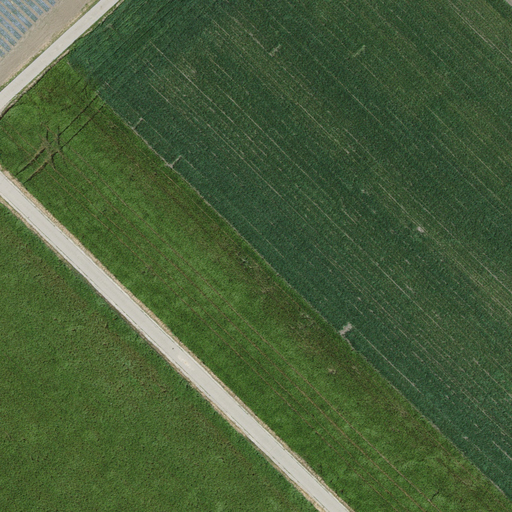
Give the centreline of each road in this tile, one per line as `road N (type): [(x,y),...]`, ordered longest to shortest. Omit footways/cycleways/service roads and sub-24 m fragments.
road 1 (track): [(0,141),(357,511)]
road 2 (track): [(139,0),(0,132)]
